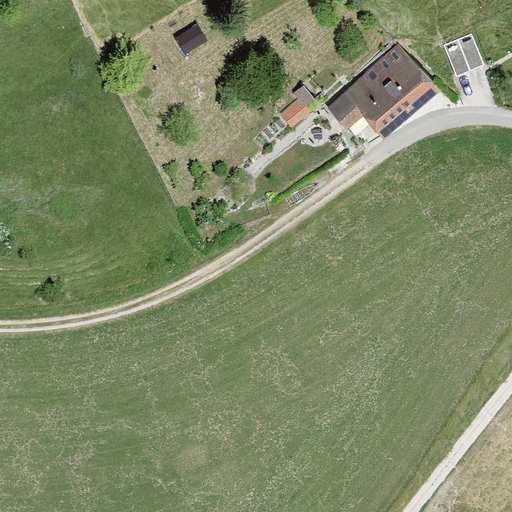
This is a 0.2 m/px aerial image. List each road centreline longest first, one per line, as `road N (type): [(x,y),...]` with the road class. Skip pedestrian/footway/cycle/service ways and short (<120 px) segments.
road 1 (track): [(0,324),(186,280),(407,134),(462,114),(511,120)]
road 2 (track): [(409,511),(511,381)]
